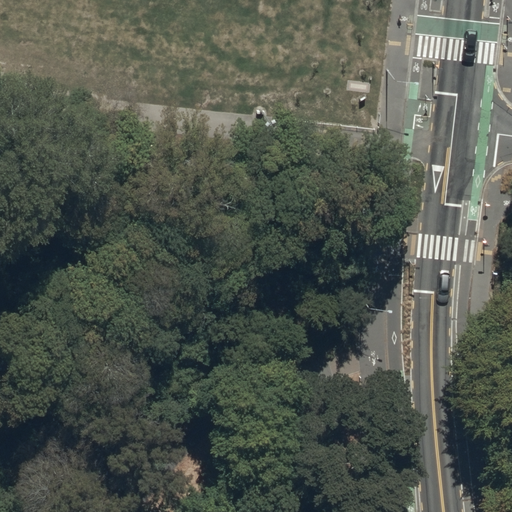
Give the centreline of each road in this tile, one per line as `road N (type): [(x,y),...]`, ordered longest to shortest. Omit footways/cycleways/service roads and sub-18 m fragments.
road 1 (tertiary): [(444,511),(432,320),(452,128)]
road 2 (tertiary): [(452,128),(468,0)]
